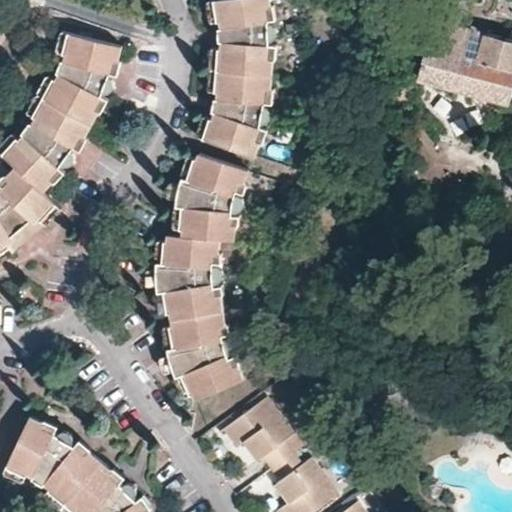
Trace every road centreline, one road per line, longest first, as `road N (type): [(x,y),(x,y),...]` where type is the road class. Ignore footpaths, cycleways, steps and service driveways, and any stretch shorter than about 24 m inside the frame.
road 1 (residential): [(79,319),(77,281),(169,112),(179,55),(169,0)]
road 2 (residential): [(228,511),(79,319)]
